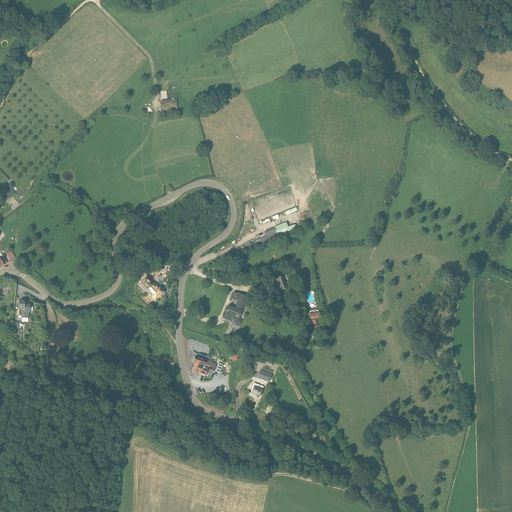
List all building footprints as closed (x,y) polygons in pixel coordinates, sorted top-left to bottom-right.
[(5,193),(4,192),(3,190),(0,191),(0,193),(1,195),(1,196),(5,201),(16,194),(12,188),(5,193)] [(264,232),(266,237),(268,242),(278,238),(276,232),(274,228),(264,232)] [(10,260),(15,257),(11,251),(7,253),(10,260)] [(161,257),(158,252),(151,257),(155,262),(161,257)] [(149,293),(156,287),(144,273),(139,278),(143,282),(139,285),(148,294),(149,293)] [(287,288),(283,276),(274,279),(275,282),(277,282),(280,291),(287,288)] [(155,300),(163,293),(163,292),(160,288),(159,288),(160,288),(159,289),(157,286),(156,287),(149,293),(155,300)] [(228,306),(223,318),(228,320),(229,319),(232,320),(232,321),(233,321),(233,320),(237,322),(242,312),(240,311),(246,297),(234,292),(231,299),(238,302),(235,309),(228,306)] [(30,305),(25,305),(25,302),(22,301),(20,301),(19,301),(18,310),(19,310),(18,317),(28,318),(29,312),(30,312),(30,305)] [(320,320),(319,313),(309,315),(310,320),(312,319),(313,328),(318,327),(317,320),(320,320)] [(214,372),(215,370),(216,365),(210,363),(212,360),(206,358),(205,361),(195,357),(193,363),(195,364),(192,371),(195,373),(195,374),(197,375),(198,374),(205,377),(208,370),(214,372)] [(262,368),(261,371),(260,371),(257,378),(269,383),(272,375),(269,374),(271,371),(262,368)] [(19,373),(17,371),(16,371),(15,369),(9,375),(11,376),(13,379),(19,373)] [(254,383),(251,390),(253,390),(251,394),(260,397),(263,387),(254,383)]
